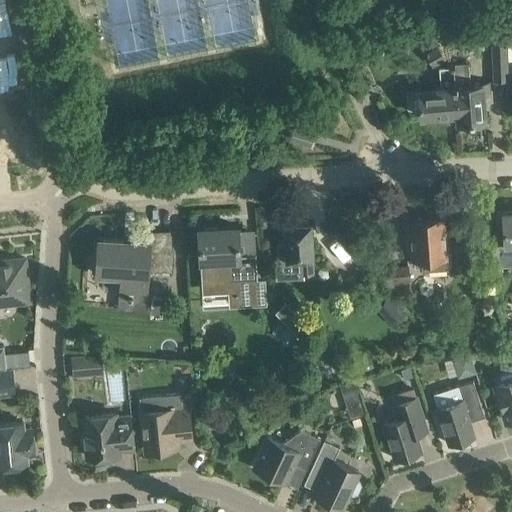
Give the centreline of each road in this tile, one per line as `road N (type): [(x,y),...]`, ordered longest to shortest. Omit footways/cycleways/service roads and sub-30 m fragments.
road 1 (residential): [(74,177),(87,187),(121,190),(511,170)]
road 2 (residential): [(63,495),(48,358),(55,196)]
road 3 (residential): [(63,495),(194,486),(263,511)]
road 4 (residential): [(74,177),(54,148),(19,0)]
road 5 (residential): [(511,450),(394,485),(378,511)]
